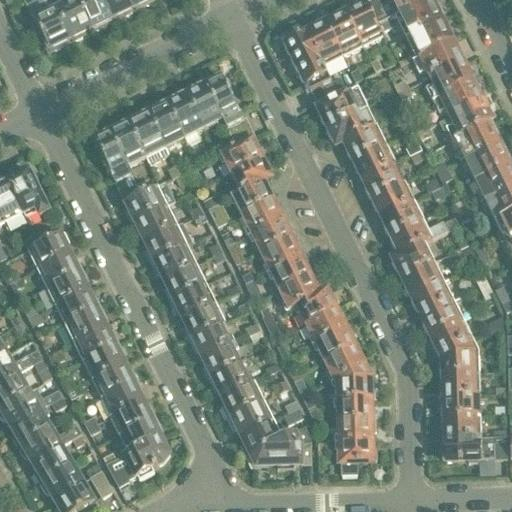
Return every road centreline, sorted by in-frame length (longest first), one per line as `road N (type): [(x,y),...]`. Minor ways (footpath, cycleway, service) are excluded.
road 1 (residential): [(408,500),(406,377),(230,19)]
road 2 (residential): [(37,115),(211,466),(210,505)]
road 3 (residential): [(37,115),(230,19)]
road 4 (residential): [(210,505),(408,500)]
